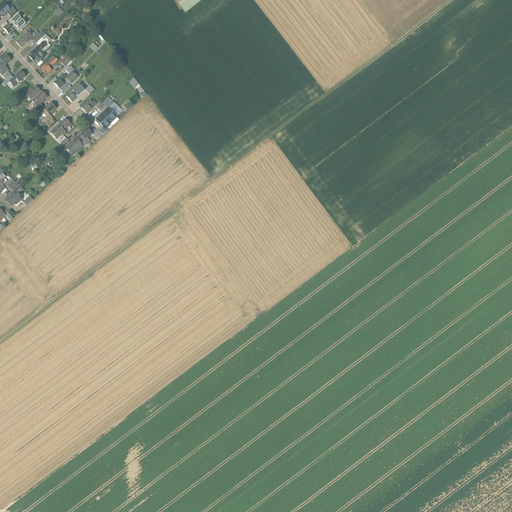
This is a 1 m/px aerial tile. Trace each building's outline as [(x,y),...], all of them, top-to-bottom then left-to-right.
[(200,0),(188,0),(180,6),(186,13),(201,1),(200,0)] [(3,3),(0,5),(0,16),(0,17),(3,17),(7,13),(8,12),(5,9),(7,7),(3,3)] [(60,17),(64,12),(59,7),(54,12),(60,17)] [(12,8),(8,12),(7,13),(10,17),(16,11),(12,8)] [(17,15),(10,21),(11,22),(8,25),(7,24),(3,28),(3,29),(8,34),(13,30),(12,30),(16,27),(19,30),(25,24),(17,15)] [(27,32),(16,43),(21,48),(33,37),(27,32)] [(39,34),(32,39),(37,43),(45,35),(42,32),(40,35),(39,34)] [(38,47),(29,56),(34,62),(35,61),(38,64),(45,57),(40,51),(46,46),(45,45),(49,41),(46,38),(44,41),(38,47)] [(6,55),(0,60),(0,68),(3,71),(6,68),(5,66),(11,60),(6,55)] [(60,62),(66,67),(72,60),(67,55),(60,62)] [(55,57),(41,70),(47,76),(52,72),(49,69),(58,61),(55,57)] [(3,71),(0,73),(6,81),(11,76),(8,73),(9,71),(6,68),(3,71)] [(77,77),(69,68),(65,71),(69,75),(66,77),(68,79),(68,82),(70,84),(77,77)] [(13,78),(9,82),(14,88),(26,77),(21,71),(13,78)] [(62,75),(54,83),(59,89),(64,85),(62,82),(65,79),(62,75)] [(128,82),(134,89),(140,85),(132,75),(127,79),(129,81),(128,82)] [(6,81),(2,84),(5,87),(9,82),(13,78),(11,76),(6,81)] [(71,93),(66,97),(72,103),(76,98),(76,99),(85,91),(79,85),(70,93),(71,93)] [(90,85),(85,90),(89,94),(94,90),(90,85)] [(60,90),(64,95),(71,88),(68,86),(67,88),(64,86),(60,90)] [(32,91),(30,89),(25,93),(32,100),(34,99),(41,93),(36,87),(32,91)] [(41,93),(34,99),(36,101),(35,102),(36,102),(34,104),(37,107),(41,104),(47,98),(42,92),(41,93)] [(108,98),(97,109),(100,112),(105,108),(111,101),(108,98)] [(90,101),(81,109),(87,114),(91,110),(89,107),(93,104),(92,103),(90,101)] [(93,104),(89,107),(91,110),(95,106),(97,104),(94,101),(92,103),(93,104)] [(111,101),(105,108),(107,110),(108,109),(108,110),(114,104),(111,101)] [(50,103),(41,111),(46,117),(43,120),(47,124),(53,119),(49,114),(55,108),(50,103)] [(36,107),(33,110),(36,112),(42,106),(41,104),(37,107),(37,108),(36,107)] [(114,104),(108,110),(116,118),(122,113),(114,104)] [(107,110),(101,116),(110,125),(116,118),(108,110),(108,109),(107,110)] [(101,116),(96,120),(103,127),(105,129),(110,125),(101,116)] [(110,125),(112,127),(119,121),(116,118),(110,125)] [(65,119),(50,133),(57,140),(65,132),(64,130),(70,125),(65,119)] [(103,127),(99,131),(103,136),(107,131),(105,129),(103,127)] [(87,129),(80,135),(81,136),(77,140),(83,147),(89,141),(87,139),(92,134),(87,129)] [(74,140),(68,146),(70,149),(69,151),(72,154),(77,150),(78,151),(83,147),(77,140),(74,140)] [(13,181),(7,186),(12,192),(18,186),(13,181)] [(20,187),(5,201),(11,206),(13,204),(14,205),(16,205),(22,200),(17,195),(22,190),(20,187)] [(29,197),(23,203),(26,207),(33,201),(29,197)]
